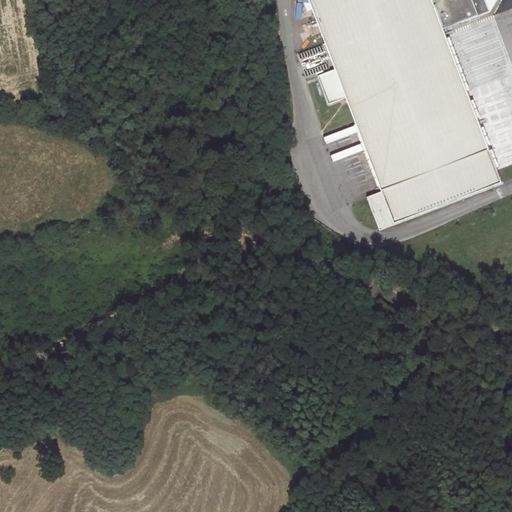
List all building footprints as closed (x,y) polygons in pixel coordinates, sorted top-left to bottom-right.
[(309,0),(311,3),(314,11),(336,71),(346,97),(382,192),(395,225),(503,184),(444,30),(490,12),(486,0),(434,0),(433,0),(309,0)] [(486,0),(490,12),(497,0),(486,0)] [(314,11),(311,3),(305,5),(308,13),(314,11)] [(346,97),(336,71),(319,78),(329,104),(346,97)] [(382,192),(368,197),(380,230),(395,225),(382,192)]
